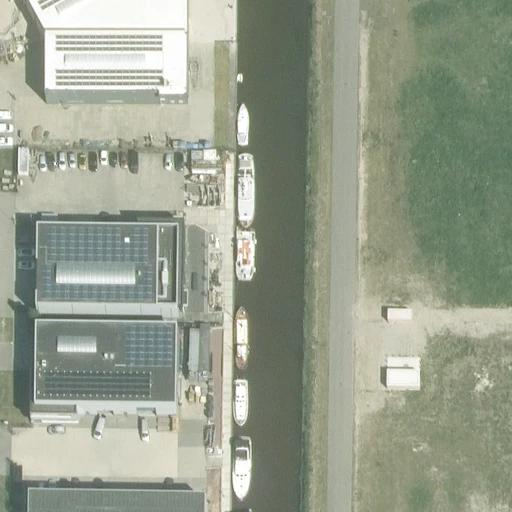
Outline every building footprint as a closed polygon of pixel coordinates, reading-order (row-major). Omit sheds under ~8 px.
[(21,0),(45,44),(187,44),(186,0),(21,0)] [(187,44),(45,44),(45,105),(187,105),(187,44)] [(178,319),(178,298),(184,298),(184,229),(138,229),(138,237),(38,236),(36,317),(178,319)] [(387,314),(387,324),(411,325),(411,315),(387,314)] [(78,416),(177,417),(178,336),(36,334),(36,393),(31,393),(30,424),(78,425),(78,416)] [(419,391),(420,358),(387,358),(386,391),(419,391)] [(206,511),(206,504),(29,501),(28,511),(206,511)]
